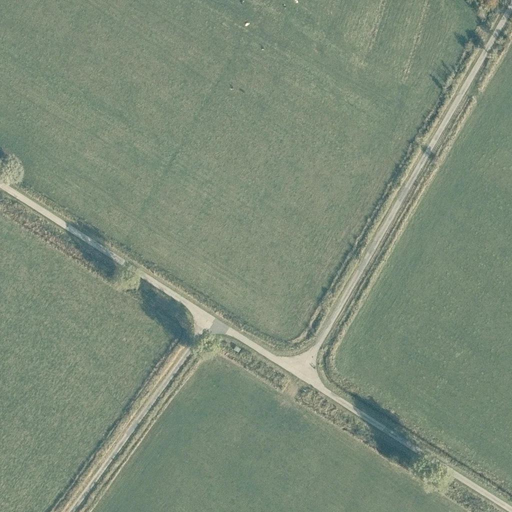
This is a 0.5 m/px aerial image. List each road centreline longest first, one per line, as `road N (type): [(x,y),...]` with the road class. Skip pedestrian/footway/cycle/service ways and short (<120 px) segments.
road 1 (unclassified): [(511,7),(304,369)]
road 2 (unclassified): [(0,183),(304,369)]
road 3 (unclassified): [(304,369),(511,507)]
